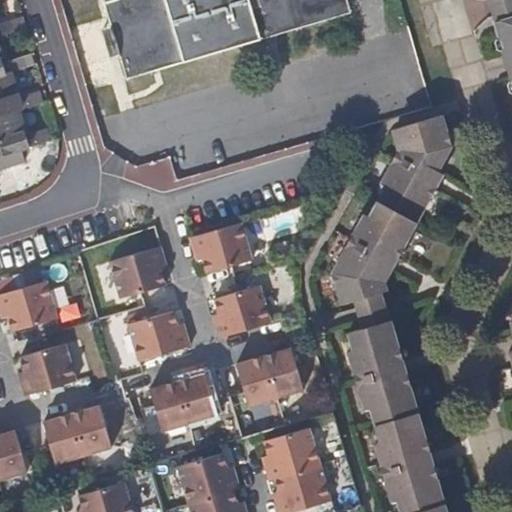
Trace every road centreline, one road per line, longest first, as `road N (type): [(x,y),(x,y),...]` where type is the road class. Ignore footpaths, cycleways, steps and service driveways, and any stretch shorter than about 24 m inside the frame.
road 1 (residential): [(209,359),(159,202),(75,179)]
road 2 (residential): [(75,179),(83,161),(38,0)]
